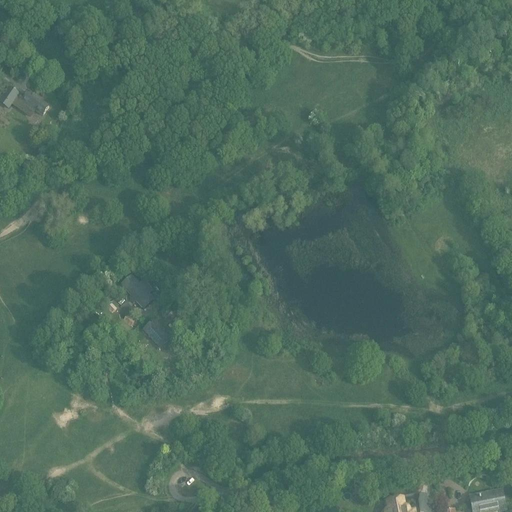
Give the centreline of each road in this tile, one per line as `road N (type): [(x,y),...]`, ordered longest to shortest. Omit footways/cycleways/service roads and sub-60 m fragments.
road 1 (unknown): [(0,239),(64,178),(130,153),(188,72),(295,47),(317,59),(398,65),(471,34),(497,0)]
road 2 (unclassified): [(222,492),(333,467),(511,443)]
